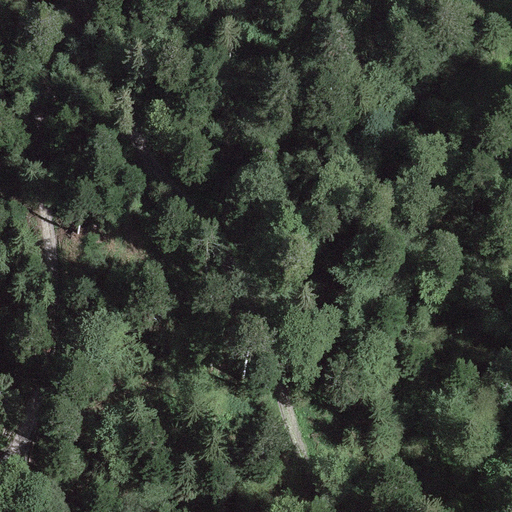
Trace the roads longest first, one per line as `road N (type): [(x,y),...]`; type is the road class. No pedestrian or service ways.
road 1 (track): [(46,95),(85,90),(105,97),(233,270),(262,327),(310,475),(333,511)]
road 2 (track): [(0,481),(39,418),(56,349),(40,120),(100,0)]
